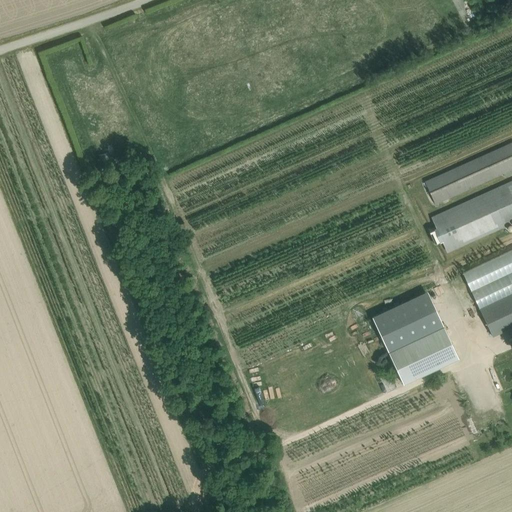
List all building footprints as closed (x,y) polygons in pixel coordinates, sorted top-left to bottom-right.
[(511,144),(426,183),(435,205),(505,173),(507,177),(511,174),(511,144)] [(511,180),(431,217),(447,253),(511,223),(511,180)] [(511,251),(462,274),(478,308),(511,291),(511,251)] [(427,291),(372,317),(389,352),(444,327),(427,291)] [(511,294),(480,310),(492,337),(511,327),(511,294)] [(444,327),(389,352),(404,384),(459,359),(444,327)]
